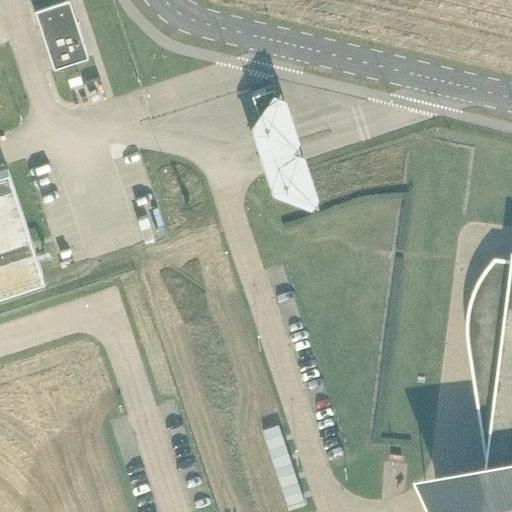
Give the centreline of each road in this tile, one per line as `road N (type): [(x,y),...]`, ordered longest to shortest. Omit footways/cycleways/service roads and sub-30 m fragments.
road 1 (unclassified): [(511,96),(192,17),(166,0)]
road 2 (unclassified): [(174,511),(105,312),(0,346)]
